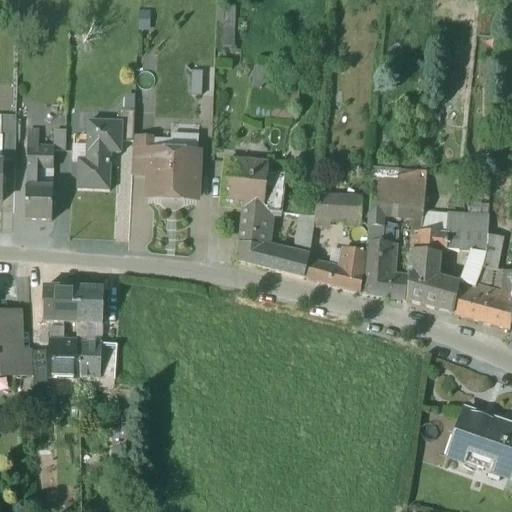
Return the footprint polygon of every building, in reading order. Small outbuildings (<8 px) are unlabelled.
[(218,49),(235,49),(236,7),(219,7),(218,49)] [(297,95),(252,91),(250,117),(294,121),(297,95)] [(134,113),(118,112),(117,125),(122,126),(121,144),(133,144),(133,141),(134,113)] [(0,119),(0,166),(1,166),(1,162),(0,162),(0,140),(0,138),(15,139),(15,120),(0,119)] [(117,125),(87,124),(86,148),(86,163),(78,163),(78,164),(76,192),(108,193),(110,155),(120,156),(121,144),(122,126),(117,125)] [(38,134),(28,134),(27,140),(27,153),(36,153),(36,149),(38,149),(38,134)] [(65,134),(54,134),(53,153),(65,154),(65,153),(64,153),(65,134)] [(15,139),(0,138),(0,140),(0,162),(1,162),(14,162),(15,139)] [(153,142),(133,141),(133,144),(131,177),(149,177),(150,159),(152,159),(153,154),(153,142)] [(86,163),(86,148),(73,148),(72,163),(78,164),(78,163),(86,163)] [(36,153),(27,153),(26,171),(36,171),(53,171),(53,153),(36,153)] [(197,157),(153,154),(152,159),(150,159),(149,177),(148,200),(160,200),(165,196),(179,196),(183,201),(195,202),(197,157)] [(267,168),(225,164),(221,207),(243,209),(268,211),(271,177),(266,176),(267,168)] [(36,171),(26,171),(26,190),(36,191),(36,171)] [(280,217),(284,178),(271,177),(268,211),(268,215),(280,217)] [(426,186),(372,182),(370,216),(382,217),(413,220),(422,221),(426,186)] [(36,191),(26,190),(25,223),(51,223),(52,191),(36,191)] [(362,201),(316,198),(315,207),(314,220),(314,221),(323,221),(361,222),(362,201)] [(315,207),(284,205),(284,216),(300,219),(314,220),(315,207)] [(268,211),(243,209),(237,265),(265,271),(267,255),(264,255),(268,215),(268,211)] [(382,217),(370,216),(369,221),(369,226),(368,245),(381,246),(382,217)] [(488,220),(446,217),(446,237),(445,252),(475,255),(486,255),(487,238),(488,220)] [(510,217),(501,217),(501,226),(510,227),(510,217)] [(294,259),(267,255),(265,271),(303,281),(308,261),(313,228),(314,221),(314,220),(300,219),(294,259)] [(422,221),(413,220),(411,237),(411,238),(420,238),(420,234),(421,234),(422,221)] [(323,221),(314,221),(313,228),(321,229),(323,221)] [(421,234),(420,234),(420,238),(411,238),(410,253),(438,256),(439,252),(445,252),(446,237),(421,234)] [(503,240),(487,238),(486,255),(482,271),(496,273),(503,240)] [(381,246),(368,245),(363,297),(387,301),(392,247),(381,246)] [(438,256),(410,253),(405,304),(453,317),(459,287),(436,284),(438,256)] [(363,255),(346,254),(341,274),(319,269),(315,284),(360,295),(363,272),(363,255)] [(475,255),(461,287),(460,287),(474,291),(482,271),(486,255),(475,255)] [(308,261),(303,281),(315,284),(319,269),(308,261)] [(511,274),(504,274),(500,306),(487,303),(483,326),(509,333),(511,292),(511,274)] [(488,300),(474,296),(474,291),(460,287),(453,317),(483,326),(487,303),(488,300)] [(78,291),(42,290),(41,309),(43,309),(42,325),(52,325),(53,291),(78,292),(78,291)] [(78,292),(53,291),(52,325),(64,325),(76,326),(78,292)] [(103,293),(78,292),(76,326),(102,327),(103,293)] [(1,316),(0,316),(0,373),(19,373),(20,373),(19,354),(18,314),(1,315),(1,316)] [(64,325),(52,325),(50,363),(77,364),(77,346),(63,346),(64,325)] [(76,326),(77,346),(101,347),(102,327),(76,326)] [(101,347),(77,346),(77,364),(78,381),(81,381),(80,389),(89,390),(89,381),(112,382),(114,347),(101,347)] [(31,353),(19,354),(20,373),(19,373),(19,380),(32,379),(31,353)] [(47,401),(45,353),(31,353),(32,379),(33,401),(47,401)] [(77,364),(50,363),(52,381),(78,381),(77,364)] [(511,429),(492,423),(490,429),(462,420),(448,459),(483,472),(483,469),(509,478),(511,468),(511,429)]
